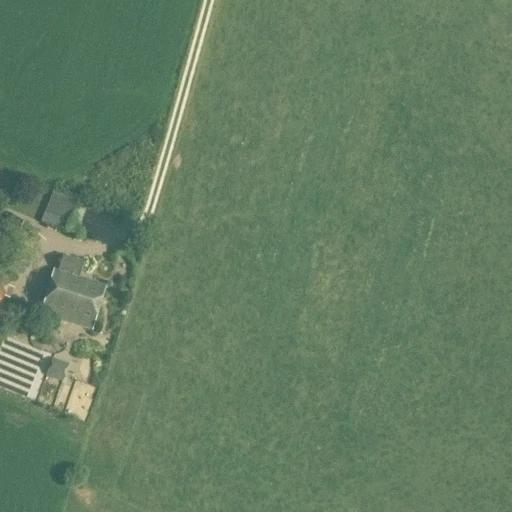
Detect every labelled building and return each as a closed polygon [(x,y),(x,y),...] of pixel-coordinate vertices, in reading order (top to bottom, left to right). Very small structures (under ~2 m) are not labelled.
[(8,194),(15,176),(0,170),(0,195),(2,192),(8,194)] [(75,238),(88,206),(53,192),(40,224),(75,238)] [(77,279),(82,263),(63,258),(58,274),(54,273),(41,316),(91,331),(104,287),(77,279)] [(9,300),(13,290),(7,287),(9,281),(0,277),(0,303),(2,298),(9,300)] [(62,383),(68,366),(51,360),(45,377),(62,383)]
